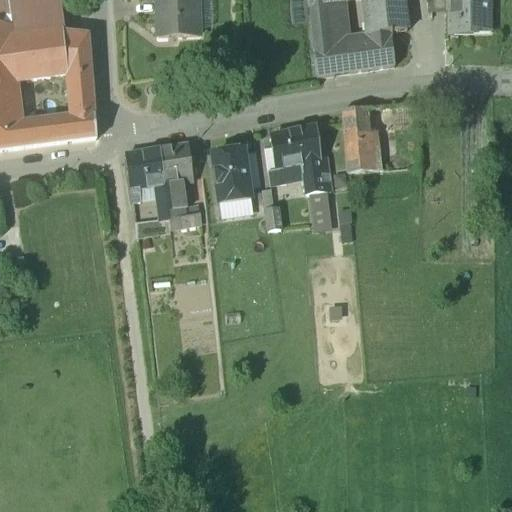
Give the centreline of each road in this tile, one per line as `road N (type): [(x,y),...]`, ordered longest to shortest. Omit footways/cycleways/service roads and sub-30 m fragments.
road 1 (residential): [(112,144),(299,101),(511,87)]
road 2 (track): [(159,511),(112,144)]
road 3 (residential): [(112,144),(105,0)]
